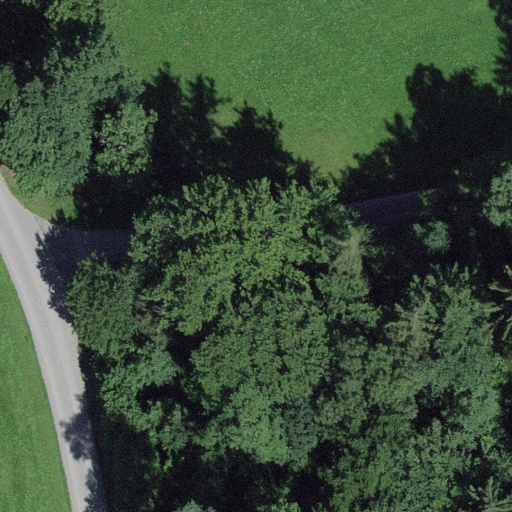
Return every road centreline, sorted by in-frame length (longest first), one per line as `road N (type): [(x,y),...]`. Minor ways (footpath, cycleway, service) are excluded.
road 1 (track): [(29,265),(359,212),(511,172)]
road 2 (unclassified): [(0,208),(29,265),(81,511)]
road 3 (track): [(359,212),(511,311)]
